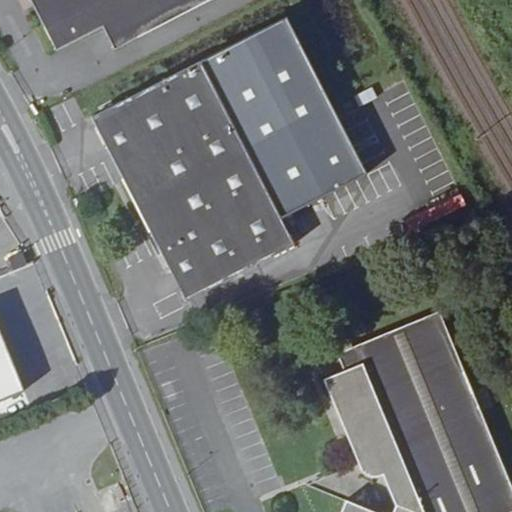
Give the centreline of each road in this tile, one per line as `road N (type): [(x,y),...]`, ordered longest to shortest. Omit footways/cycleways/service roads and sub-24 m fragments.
road 1 (unclassified): [(0,117),(171,511)]
road 2 (unknown): [(129,412),(0,463)]
